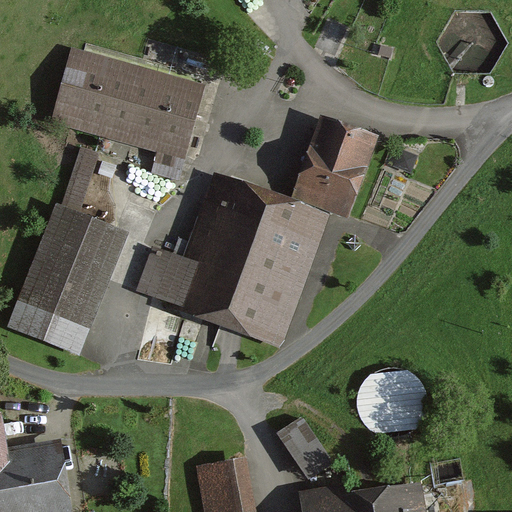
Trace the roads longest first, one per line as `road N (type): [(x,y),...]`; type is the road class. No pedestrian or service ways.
road 1 (unclassified): [(230,381),(286,357),(384,274),(511,123)]
road 2 (unclassified): [(0,362),(72,384),(230,381)]
road 3 (unclassified): [(230,381),(268,458),(279,511)]
